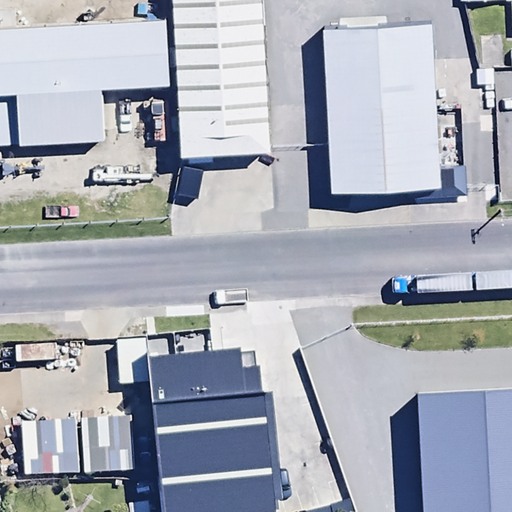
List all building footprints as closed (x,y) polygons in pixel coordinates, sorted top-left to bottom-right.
[(270,0),(179,0),(185,155),(276,152),(270,0)] [(164,20),(0,26),(0,143),(110,139),(108,83),(166,81),(164,20)] [(441,21),(322,25),(329,181),(447,176),(441,21)] [(493,68),(494,86),(511,84),(511,48),(508,49),(508,68),(493,68)] [(144,338),(115,340),(117,386),(147,384),(144,338)] [(20,344),(20,362),(56,362),(56,344),(20,344)] [(511,511),(511,369),(489,369),(490,511),(511,511)] [(153,415),(136,415),(137,446),(154,446),(153,415)] [(75,418),(19,420),(22,475),(77,472),(75,418)] [(131,452),(130,419),(80,419),(80,473),(154,473),(154,452),(131,452)] [(148,511),(147,485),(126,486),(126,511),(148,511)]
